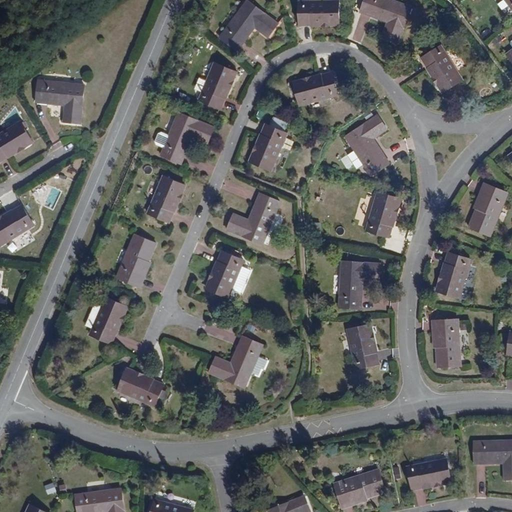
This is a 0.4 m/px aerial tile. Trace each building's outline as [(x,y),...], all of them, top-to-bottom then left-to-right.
[(416,16),(372,1),(365,21),(392,31),(387,46),(403,52),(416,16)] [(282,31),(251,8),(223,44),(241,58),(258,35),(272,44),(282,31)] [(343,10),(304,11),(304,33),(344,32),(343,10)] [(445,55),(425,67),(447,101),(467,89),(445,55)] [(218,74),(202,112),(223,121),(239,83),(218,74)] [(64,122),(81,123),(84,85),(37,82),(35,102),(65,105),(64,122)] [(336,82),(297,93),(303,115),(341,104),(336,82)] [(0,135),(0,163),(31,144),(18,124),(0,135)] [(202,146),(200,151),(210,155),(216,140),(181,124),(173,143),(167,141),(164,142),(158,155),(160,158),(165,160),(162,168),(182,176),(194,149),(197,143),(202,146)] [(381,126),(350,147),(375,186),(393,174),(377,149),(390,141),(381,126)] [(291,145),(269,136),(253,173),(275,183),(291,145)] [(187,198),(166,189),(150,226),(172,235),(187,198)] [(511,209),(511,205),(492,198),(474,240),(497,248),(511,209)] [(267,257),(284,214),(263,205),(251,233),(236,227),(230,242),(267,257)] [(380,206),(371,247),(392,251),(401,212),(380,206)] [(0,222),(0,243),(3,248),(37,226),(23,208),(0,222)] [(159,257),(138,249),(120,291),(141,300),(159,257)] [(245,274),(225,265),(210,302),(230,310),(245,274)] [(462,310),(474,271),(453,265),(441,304),(462,310)] [(384,277),(347,275),(343,320),(365,321),(367,292),(383,293),(384,277)] [(129,320),(108,311),(92,348),(114,356),(129,320)] [(464,334),(440,336),(441,382),(465,380),(464,334)] [(373,337),(350,342),(358,383),(382,377),(373,337)] [(249,401),(267,359),(247,350),(235,378),(219,371),(213,387),(249,401)] [(165,398),(129,383),(120,403),(156,418),(165,398)] [(511,455),(477,457),(477,478),(506,477),(507,494),(511,494),(511,455)] [(450,473),(410,481),(414,505),(453,498),(450,473)] [(48,494),(57,491),(53,481),(44,485),(48,494)] [(380,484),(336,499),(339,511),(372,511),(387,507),(380,484)]
